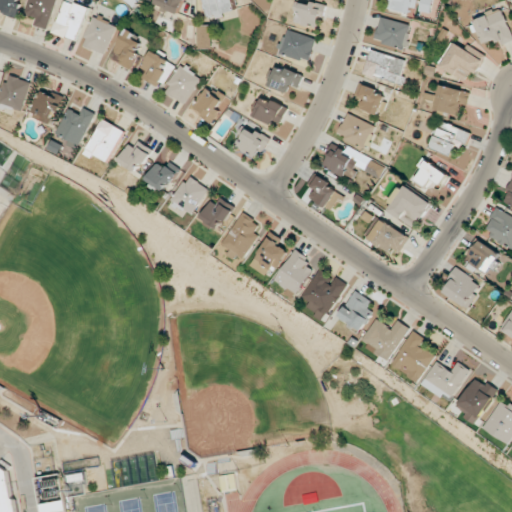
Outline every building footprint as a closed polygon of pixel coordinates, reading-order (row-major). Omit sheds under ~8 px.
[(0,0),(0,8),(5,9),(4,15),(18,17),(21,3),(20,3),(20,0),(0,0)] [(35,25),(48,29),(56,0),(30,0),(26,15),(37,18),(35,25)] [(89,6),(74,0),(65,0),(53,32),(76,41),(89,6)] [(178,13),(184,0),(157,0),(156,3),(178,13)] [(233,0),(203,0),(207,18),(236,12),(233,0)] [(388,0),(386,9),(413,13),(415,0),(388,0)] [(433,0),(421,0),(419,10),(430,12),(433,0)] [(311,4),(298,2),(294,22),(320,28),(325,4),(311,1),(311,4)] [(511,40),(511,33),(502,8),(474,19),(483,44),(497,38),(500,46),(511,40)] [(117,25),(95,15),(82,45),(105,54),(117,25)] [(375,40),(406,47),(411,24),(380,17),(375,40)] [(199,25),(199,48),(212,47),(212,25),(199,25)] [(133,68),(142,43),(133,40),(136,32),(124,28),(115,52),(123,55),(120,64),(133,68)] [(317,38),(287,29),(279,52),(309,62),(317,38)] [(406,61),(372,49),(364,73),(402,85),(405,75),(402,74),(406,61)] [(141,77),(165,87),(175,62),(151,52),(141,77)] [(202,77),(182,64),(165,91),(185,104),(202,77)] [(269,86),(287,92),(290,84),(300,88),(304,75),(276,66),(269,86)] [(0,99),(0,102),(22,110),(32,82),(9,74),(0,99)] [(201,116),(212,123),(228,98),(208,84),(194,106),(203,112),(201,116)] [(386,95),(360,84),(356,95),(364,98),(361,107),(378,114),(386,95)] [(462,103),(468,105),(471,92),(441,84),(435,109),(459,115),(462,103)] [(63,98),(40,91),(32,117),(54,124),(63,98)] [(289,106),(263,95),(254,117),(271,124),(273,117),(283,121),(289,106)] [(69,108),(57,134),(81,146),(96,113),(84,107),(81,114),(69,108)] [(338,135),(367,148),(377,126),(348,113),(338,135)] [(85,152),(107,164),(125,130),(104,119),(85,152)] [(467,144),(471,132),(441,120),(430,147),(455,157),(461,141),(467,144)] [(270,137),(258,130),(256,133),(248,128),(238,146),(258,158),(270,137)] [(136,147),(128,144),(119,162),(140,172),(151,148),(138,141),(136,147)] [(372,159),(345,144),(340,154),(332,150),(325,164),(350,178),(356,166),(366,171),(372,159)] [(416,180),(430,188),(435,180),(443,186),(450,174),(423,158),(418,166),(423,169),(416,180)] [(157,163),(146,179),(162,190),(167,182),(172,184),(181,169),(169,162),(165,168),(157,163)] [(173,202),(194,214),(209,187),(188,175),(173,202)] [(344,191),(317,178),(312,187),(315,188),(309,198),(334,211),(344,191)] [(417,227),(431,200),(400,184),(386,211),(417,227)] [(201,219),(222,230),(235,206),(214,195),(201,219)] [(511,248),(511,215),(497,207),(486,225),(494,229),(490,236),(511,248)] [(243,260),(259,235),(254,232),(260,223),(243,212),(221,246),(243,260)] [(401,253),(410,235),(381,219),(369,240),(390,251),(392,248),(401,253)] [(251,265),(267,275),(273,265),(277,268),(292,245),(271,232),(251,265)] [(467,261),(490,272),(499,251),(476,241),(467,261)] [(275,278),(296,295),(315,270),(307,264),(310,259),(298,249),(275,278)] [(482,284),(456,268),(442,292),(468,308),(482,284)] [(347,283),(334,275),(333,276),(320,269),(303,297),(311,301),(307,308),(327,319),(347,283)] [(375,312),(368,307),(372,301),(356,290),(339,316),(362,331),(375,312)] [(511,335),(511,311),(501,329),(511,335)] [(391,360),(411,327),(398,319),(393,328),(377,318),(362,342),(391,360)] [(437,355),(422,345),(427,338),(415,330),(392,364),(420,382),(437,355)] [(424,384),(451,402),(472,370),(459,361),(453,371),(438,361),(424,384)] [(478,424),(498,390),(476,376),(458,407),(468,413),(466,417),(478,424)] [(484,428),(508,444),(511,438),(511,400),(509,406),(502,401),(484,428)] [(66,511),(61,474),(37,477),(41,511),(66,511)] [(0,511),(14,511),(0,479),(0,511)]
